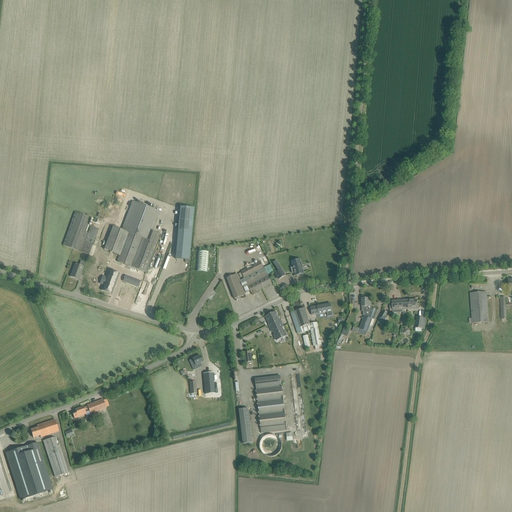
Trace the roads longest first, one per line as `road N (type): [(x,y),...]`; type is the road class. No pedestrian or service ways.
road 1 (unclassified): [(190,331),(233,324),(300,291),(511,271)]
road 2 (track): [(345,285),(369,0)]
road 3 (unclassified): [(0,432),(182,351),(190,331)]
road 4 (unclassified): [(190,331),(0,270)]
